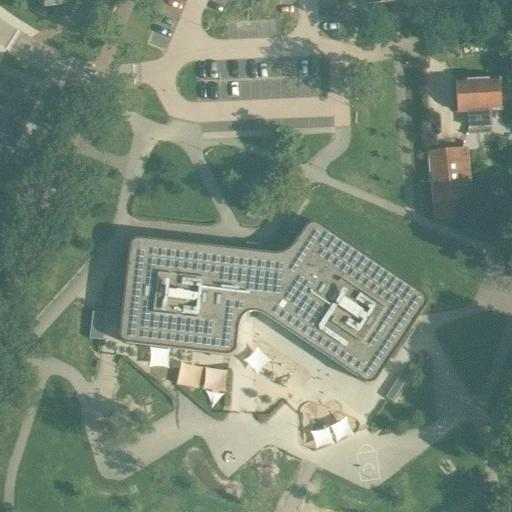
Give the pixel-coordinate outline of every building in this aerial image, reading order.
[(35,0),(42,8),(64,6),(65,0),(35,0)] [(490,111),(500,110),(499,79),(455,82),(457,113),(467,112),(468,128),(491,127),(490,111)] [(0,123),(10,99),(10,98),(0,94),(0,85),(0,123)] [(0,123),(0,133),(19,141),(17,146),(32,152),(43,126),(39,124),(46,105),(26,96),(23,103),(10,98),(10,99),(0,123)] [(458,217),(457,200),(465,199),(460,150),(429,153),(435,219),(458,217)] [(298,196),(283,219),(283,220),(290,224),(305,200),(299,196),(298,196)] [(419,292),(317,224),(317,223),(315,223),(314,222),(313,222),(311,223),(310,223),(309,223),(308,224),(307,224),(306,225),(305,226),(291,247),(289,249),(286,251),(283,253),(282,253),(279,254),(276,254),(273,255),(259,253),(260,245),(247,243),(246,251),(139,238),(138,238),(137,238),(135,238),(134,239),(133,239),(132,240),(131,241),(130,242),(130,243),(129,244),(129,245),(128,246),(118,334),(118,336),(119,337),(119,338),(120,339),(120,340),(121,341),(122,342),(123,343),(124,343),(125,344),(126,344),(226,355),(227,355),(229,355),(230,355),(231,354),(232,353),(233,353),(234,352),(234,351),(235,349),(235,348),(236,347),(238,325),(238,324),(239,322),(240,320),(241,318),(242,316),(244,315),(246,314),(247,313),(249,312),(251,312),(253,312),(256,312),(258,312),(259,313),(261,314),(363,382),(364,383),(365,383),(366,383),(368,383),(369,383),(370,383),(371,383),(373,382),(374,381),(375,381),(375,380),(421,305),(421,304),(422,303),(422,302),(423,301),(423,300),(423,298),(422,297),(422,296),(421,295),(421,294),(420,293),(419,292)] [(92,312),(89,339),(101,340),(103,340),(106,314),(104,313),(92,312)] [(205,387),(222,387),(222,370),(205,370),(205,387)] [(400,374),(385,397),(387,398),(391,401),(407,378),(402,375),(400,374)] [(351,417),(336,418),(336,406),(306,408),(307,430),(314,430),(315,441),(352,440),(351,417)]
